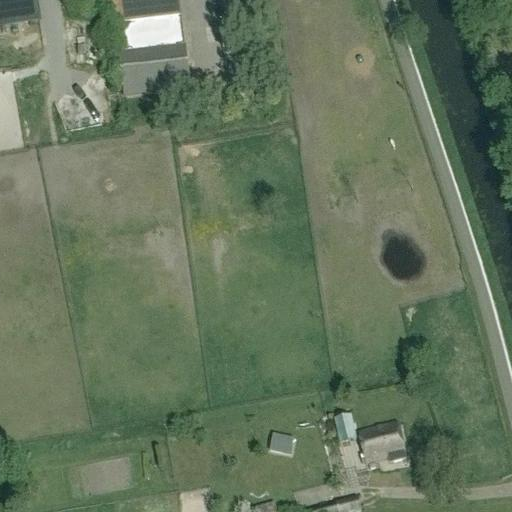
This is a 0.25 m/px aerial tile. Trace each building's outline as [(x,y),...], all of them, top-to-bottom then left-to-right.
[(37,0),(0,0),(0,34),(41,29),(37,0)] [(112,0),(116,31),(182,22),(178,0),(112,0)] [(80,21),(81,41),(93,40),(92,20),(80,21)] [(124,100),(192,92),(186,39),(118,47),(124,100)] [(334,422),(340,446),(356,442),(351,418),(334,422)] [(404,462),(395,427),(358,436),(364,459),(360,460),(362,468),(388,462),(389,466),(404,462)] [(294,441),(274,436),(270,453),(290,457),(294,441)] [(361,511),(362,511),(358,498),(303,511),(361,511)]
